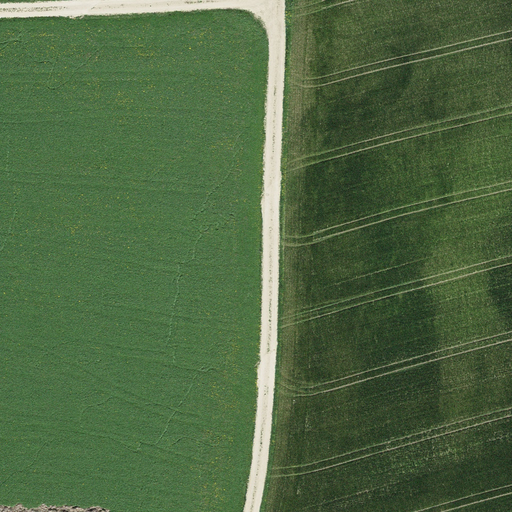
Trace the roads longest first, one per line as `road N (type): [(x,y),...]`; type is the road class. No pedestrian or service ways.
road 1 (track): [(275,0),(266,386),(250,511)]
road 2 (track): [(261,0),(0,8)]
